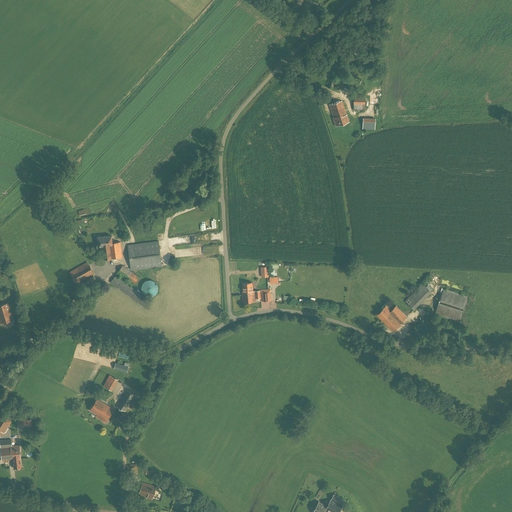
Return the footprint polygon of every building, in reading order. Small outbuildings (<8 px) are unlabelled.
[(296,1),(290,8),(294,12),(300,5),(296,1)] [(298,12),(305,19),(310,14),(303,7),(298,12)] [(354,111),(364,111),(364,97),(354,97),(354,111)] [(333,117),(336,126),(349,122),(343,106),(347,105),(346,100),(342,102),(342,101),(329,105),(333,117)] [(362,129),(375,129),(375,118),(363,118),(362,129)] [(150,210),(154,215),(161,210),(156,204),(150,210)] [(111,236),(97,237),(98,247),(100,247),(101,259),(122,257),(120,242),(112,242),(111,236)] [(159,241),(127,245),(131,271),(162,267),(159,241)] [(77,285),(83,282),(89,290),(99,283),(94,276),(95,275),(87,262),(70,272),(77,285)] [(139,277),(123,266),(110,283),(147,309),(152,302),(118,278),(121,274),(135,284),(139,277)] [(145,295),(146,296),(147,296),(148,296),(149,296),(150,297),(151,296),(152,296),(153,296),(154,295),(155,294),(156,294),(156,293),(157,293),(157,292),(157,291),(158,290),(158,289),(158,288),(158,287),(158,286),(157,285),(157,284),(156,283),(156,282),(155,282),(154,281),(153,281),(152,280),(151,280),(150,280),(148,280),(147,280),(146,281),(145,281),(144,282),(143,283),(142,284),(142,285),(142,286),(141,286),(141,287),(141,288),(141,289),(141,290),(142,291),(142,292),(143,293),(143,294),(144,294),(145,295)] [(242,292),(242,295),(255,294),(261,294),(260,290),(253,291),(252,282),(242,283),(243,292),(242,292)] [(423,283),(404,301),(414,310),(432,292),(423,283)] [(435,314),(460,321),(467,297),(443,289),(435,314)] [(260,290),(261,294),(261,301),(271,300),(270,290),(260,290)] [(255,294),(242,295),(242,302),(256,301),(255,294)] [(72,301),(79,305),(83,300),(76,295),(72,301)] [(13,320),(10,309),(11,309),(9,302),(0,305),(0,317),(2,323),(13,320)] [(376,315),(392,331),(407,316),(396,306),(392,310),(387,305),(376,315)] [(114,369),(127,372),(128,366),(116,363),(114,369)] [(110,375),(103,386),(112,391),(118,379),(110,375)] [(126,389),(121,397),(131,404),(136,395),(126,389)] [(131,404),(121,397),(116,406),(126,412),(127,409),(131,412),(132,409),(129,407),(131,404)] [(89,410),(96,415),(97,415),(99,411),(102,414),(107,405),(97,398),(89,410)] [(97,415),(96,415),(95,417),(105,423),(114,409),(107,405),(102,414),(99,411),(97,415)] [(118,421),(124,424),(128,416),(123,413),(118,421)] [(11,422),(1,415),(0,416),(0,436),(3,433),(4,433),(11,422)] [(17,420),(18,428),(28,427),(28,419),(17,420)] [(0,440),(0,441),(2,461),(13,460),(14,468),(21,468),(20,459),(21,459),(19,445),(12,445),(11,439),(0,440)] [(136,464),(126,465),(128,475),(138,474),(136,464)] [(147,497),(147,498),(152,500),(156,487),(142,482),(138,494),(147,497)] [(334,494),(327,504),(332,506),(333,504),(335,505),(340,498),(334,494)] [(345,501),(340,498),(335,505),(333,504),(332,506),(339,511),(345,501)] [(318,511),(338,511),(339,511),(332,506),(327,504),(326,506),(319,501),(313,509),(318,511)]
